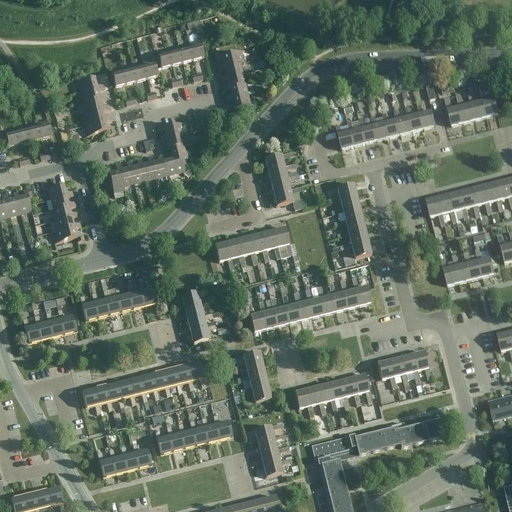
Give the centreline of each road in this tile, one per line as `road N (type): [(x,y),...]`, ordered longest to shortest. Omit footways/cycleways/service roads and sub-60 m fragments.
road 1 (residential): [(374,511),(470,452),(444,335),(435,322),(405,312),(367,166)]
road 2 (residential): [(511,53),(328,65),(306,78),(235,156)]
road 3 (residential): [(235,156),(150,246),(103,260)]
road 4 (residential): [(88,511),(0,365)]
road 5 (residential): [(74,164),(92,150),(139,137),(148,118),(209,102)]
road 6 (residential): [(206,234),(254,223),(235,156)]
